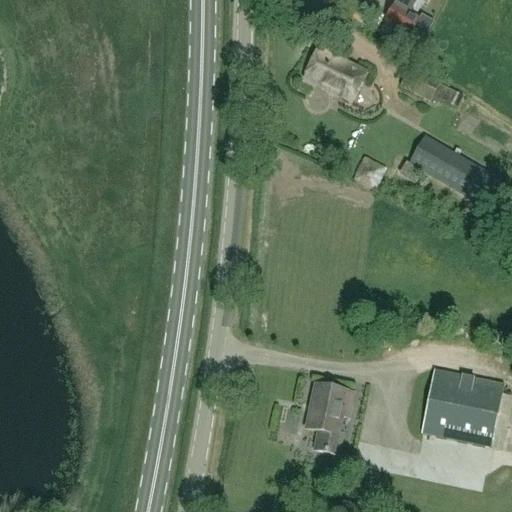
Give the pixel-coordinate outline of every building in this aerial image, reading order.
[(416,12),(420,0),(405,0),(403,7),(416,12)] [(410,40),(411,38),(418,42),(422,33),(416,30),(421,19),(395,4),(384,24),(410,40)] [(384,31),(380,40),(398,48),(402,40),(384,31)] [(367,75),(319,50),(304,81),(352,105),(367,75)] [(431,105),(433,101),(440,84),(410,69),(400,89),(431,105)] [(376,112),(379,98),(364,96),(362,110),(376,112)] [(496,182),(426,142),(413,161),(484,204),(496,182)] [(364,165),(357,185),(375,191),(382,171),(364,165)] [(422,173),(410,167),(407,165),(400,177),(415,185),(422,173)] [(422,436),(491,450),(502,452),(508,424),(506,424),(510,405),(501,403),(504,387),(435,373),(422,436)] [(316,388),(307,431),(321,434),(317,453),(337,458),(341,438),(338,437),(342,418),(348,419),(353,395),(316,388)]
